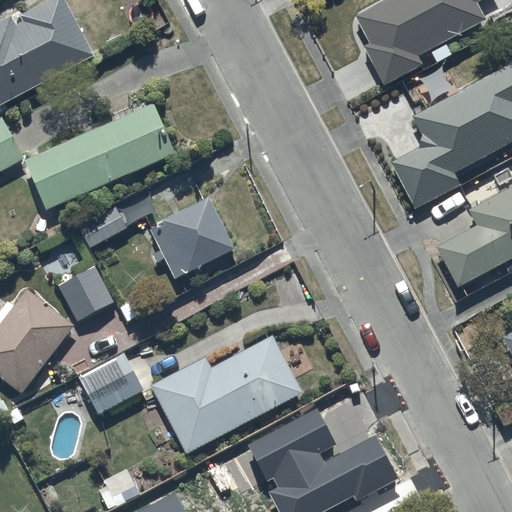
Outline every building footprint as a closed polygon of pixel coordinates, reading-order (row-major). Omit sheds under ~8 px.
[(0,102),(92,53),(63,0),(46,0),(14,18),(12,14),(0,20),(0,102)] [(381,0),(355,15),(372,43),(363,47),(383,84),(422,63),(418,56),(486,18),(477,1),(479,0),(381,0)] [(511,61),(411,115),(422,135),(419,136),(423,143),(389,161),(414,208),(461,183),(454,170),(511,138),(511,61)] [(25,156),(45,207),(175,151),(153,101),(25,156)] [(0,169),(22,157),(1,117),(0,117),(0,169)] [(436,244),(456,284),(511,255),(511,184),(468,207),(477,224),(436,244)] [(234,246),(207,195),(162,218),(158,211),(148,216),(153,226),(150,227),(162,249),(152,254),(156,262),(164,257),(176,278),(234,246)] [(116,205),(79,225),(90,246),(93,245),(104,266),(118,259),(106,237),(126,226),(116,205)] [(95,264),(58,283),(77,320),(114,301),(95,264)] [(0,375),(22,393),(74,325),(28,289),(15,305),(7,300),(0,309),(0,375)] [(511,329),(501,335),(511,356),(511,329)] [(150,383),(186,451),(300,391),(270,334),(211,365),(205,354),(150,383)] [(79,375),(98,412),(143,389),(124,352),(79,375)] [(228,448),(236,463),(280,440),(272,425),(228,448)] [(330,434),(274,464),(298,511),(300,511),(370,474),(361,457),(347,465),(330,434)] [(207,469),(182,480),(190,497),(214,486),(207,469)]
